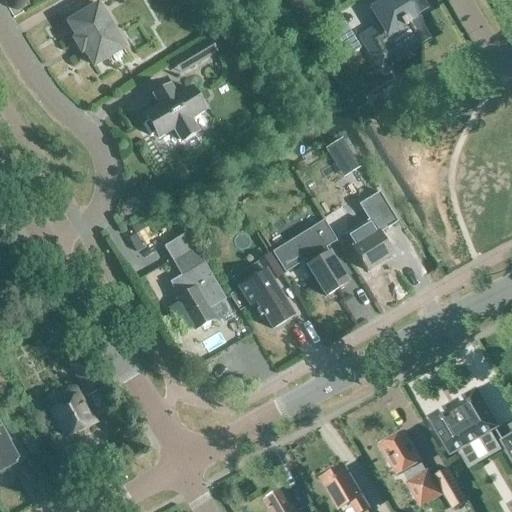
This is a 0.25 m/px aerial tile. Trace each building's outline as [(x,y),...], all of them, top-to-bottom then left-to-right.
[(420,0),(389,0),(373,10),(384,28),(372,35),(388,62),(427,39),(414,17),(426,9),(420,0)] [(93,66),(123,49),(97,6),(68,24),(75,35),(71,37),(80,53),(84,51),(93,66)] [(351,33),(336,42),(345,57),(360,48),(351,33)] [(211,43),(192,53),(200,67),(219,56),(211,43)] [(148,122),(143,125),(150,137),(155,134),(158,138),(173,130),(180,142),(196,133),(188,120),(203,112),(190,90),(175,99),(171,92),(156,101),(160,108),(145,117),(148,122)] [(391,255),(378,232),(397,221),(381,195),(370,201),(373,206),(356,216),(369,238),(351,248),(366,271),(381,262),(380,259),(387,254),(389,257),(391,255)] [(347,283),(332,256),(329,252),(327,254),(324,249),(337,241),(325,220),(272,251),(285,272),(307,259),(310,264),(306,266),(325,297),(347,283)] [(164,247),(163,248),(166,252),(166,251),(173,263),(195,250),(186,235),(164,247)] [(135,237),(128,241),(134,252),(141,248),(135,237)] [(252,275),(254,279),(239,288),(250,306),(255,303),(272,330),(293,316),(277,290),(276,290),(271,282),(282,276),(271,256),(260,263),(264,268),(252,275)] [(210,322),(212,320),(207,311),(224,300),(211,279),(212,278),(202,263),(169,283),(178,298),(176,299),(183,311),(173,317),(183,333),(193,327),(195,330),(197,329),(202,331),(209,327),(210,322)] [(82,355),(69,362),(87,396),(100,388),(82,355)] [(90,411),(85,413),(73,388),(57,397),(61,406),(52,411),(65,437),(76,431),(78,434),(97,424),(90,411)] [(482,390),(435,418),(458,455),(504,427),(482,390)] [(0,473),(1,474),(7,472),(8,467),(17,462),(7,443),(11,440),(5,428),(3,429),(0,422),(0,473)] [(404,434),(381,447),(392,464),(390,466),(397,478),(403,475),(423,507),(440,496),(429,478),(430,476),(404,434)] [(365,511),(369,510),(344,469),(323,481),(340,510),(351,503),(356,511),(365,511)] [(469,501),(451,470),(437,478),(455,509),(469,501)] [(297,511),(285,491),(266,501),(266,500),(262,502),(263,504),(265,502),(270,511),(297,511)]
